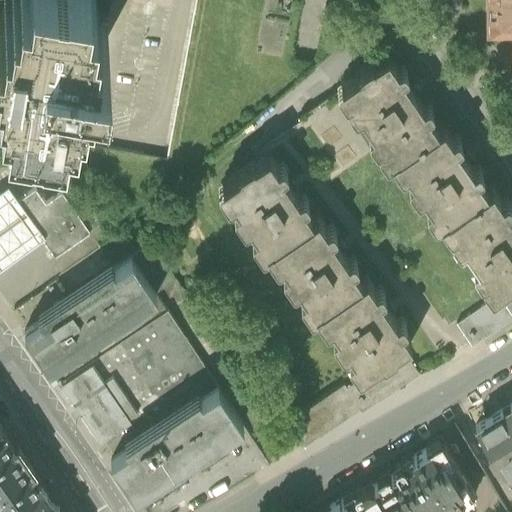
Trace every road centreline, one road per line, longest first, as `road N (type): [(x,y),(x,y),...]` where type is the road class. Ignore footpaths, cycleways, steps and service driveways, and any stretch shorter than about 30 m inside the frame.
road 1 (residential): [(511,359),(246,511)]
road 2 (secondary): [(107,511),(0,360)]
